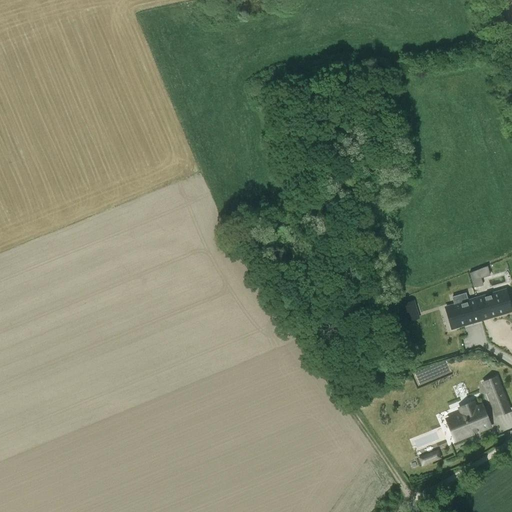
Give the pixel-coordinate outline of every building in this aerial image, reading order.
[(487,265),(469,273),(473,288),(483,285),(481,278),(490,275),(487,265)] [(504,275),(490,280),(492,286),(506,281),(504,275)] [(489,317),(506,313),(500,292),(475,299),(479,311),(487,309),(489,317)] [(451,306),(457,327),(474,322),(472,313),(479,311),(475,299),(468,301),(466,293),(452,297),(454,305),(451,306)] [(414,302),(404,305),(406,313),(417,310),(414,302)] [(496,377),(483,383),(492,404),(505,399),(496,377)] [(455,419),(462,437),(473,432),(476,431),(490,425),(482,407),(475,410),(472,403),(461,408),(464,416),(455,419)] [(422,465),(430,462),(427,455),(419,458),(422,465)]
